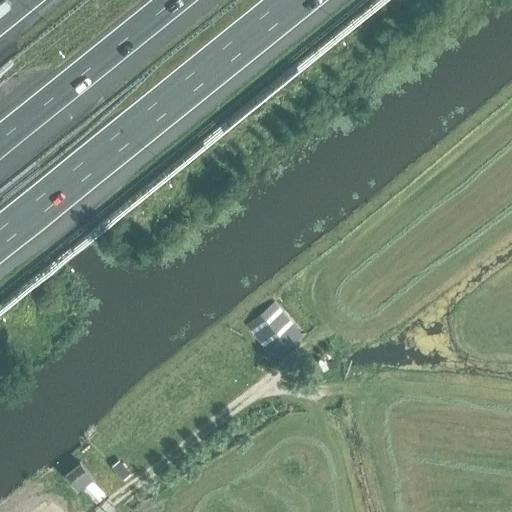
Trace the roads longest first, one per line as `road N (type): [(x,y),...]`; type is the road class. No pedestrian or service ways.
road 1 (motorway): [(0,238),(297,0)]
road 2 (motorway): [(0,141),(174,0)]
